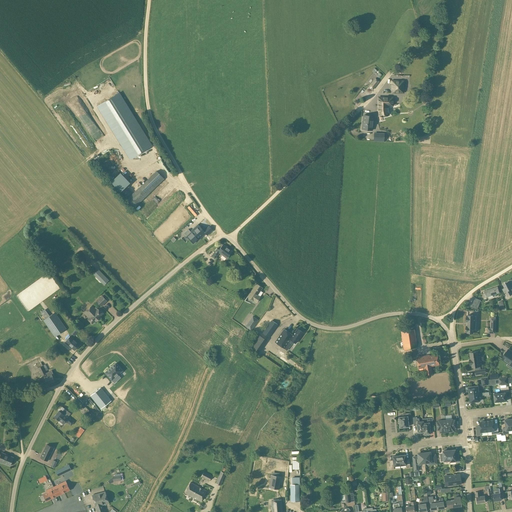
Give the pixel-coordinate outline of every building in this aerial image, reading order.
[(374,89),(380,82),(375,78),(370,85),(374,89)] [(404,94),(404,80),(391,80),(391,94),(404,94)] [(98,106),(131,159),(152,146),(147,138),(146,138),(118,93),(98,106)] [(387,108),(387,106),(393,106),(393,98),(378,98),(378,110),(380,117),(388,115),(387,108)] [(372,131),(374,116),(363,115),(361,129),(372,131)] [(384,133),(374,133),(373,140),(373,141),(384,142),(384,141),(384,133)] [(111,182),(121,192),(131,183),(121,172),(111,182)] [(135,207),(149,194),(164,180),(156,172),(127,199),(135,207)] [(198,241),(206,234),(209,239),(215,234),(209,226),(203,231),(197,225),(190,231),(191,232),(186,236),(193,244),(198,240),(198,241)] [(223,244),(219,250),(217,248),(211,256),(215,259),(219,253),(227,259),(232,251),(223,244)] [(98,269),(93,274),(104,285),(109,280),(98,269)] [(509,297),(511,294),(511,287),(511,286),(511,285),(511,280),(509,282),(509,281),(503,285),(505,288),(502,289),(504,293),(506,292),(509,297)] [(258,284),(257,284),(256,284),(247,297),(256,303),(260,297),(257,295),(262,288),(260,286),(260,285),(258,284)] [(488,298),(487,297),(499,293),(497,287),(484,291),(485,293),(482,294),(484,298),(485,298),(485,299),(488,298)] [(102,296),(96,301),(101,306),(106,301),(102,296)] [(99,317),(102,313),(98,309),(96,307),(95,308),(92,305),(84,313),(89,318),(88,319),(92,323),(95,320),(96,320),(99,317)] [(55,312),(43,320),(55,337),(66,329),(55,312)] [(466,326),(466,332),(467,332),(467,333),(473,333),(473,330),(476,330),(476,319),(474,319),(474,316),(468,315),(468,316),(466,316),(466,322),(468,322),(468,326),(466,326)] [(253,317),(246,326),(251,330),(258,320),(253,317)] [(493,317),(493,318),(491,318),(490,328),(488,328),(487,333),(490,333),(495,334),(496,332),(496,318),(496,317),(493,317)] [(271,320),(262,333),(269,338),(278,325),(271,320)] [(297,329),(293,335),(284,329),(275,342),(284,349),(290,340),(296,344),(303,333),(297,329)] [(401,331),(404,350),(417,347),(415,329),(401,331)] [(256,333),(248,346),(258,353),(267,340),(256,333)] [(75,350),(79,345),(70,337),(65,342),(75,350)] [(504,356),(502,359),(511,366),(511,352),(508,350),(506,353),(505,353),(504,356)] [(471,362),(470,363),(470,365),(472,365),(472,368),(475,367),(476,371),(475,371),(476,375),(483,374),(482,370),(480,370),(479,366),(478,367),(477,362),(478,362),(479,362),(480,361),(479,357),(478,357),(477,352),(470,353),(471,362)] [(438,354),(429,356),(429,355),(417,358),(418,369),(424,368),(426,375),(433,374),(431,366),(439,365),(438,354)] [(52,371),(49,372),(46,373),(45,371),(48,370),(45,364),(43,365),(41,363),(34,366),(35,369),(38,368),(41,376),(44,374),(46,377),(44,378),(47,384),(54,381),(53,378),(55,377),(52,371)] [(116,363),(105,373),(113,381),(115,380),(116,381),(120,378),(118,375),(122,371),(116,363)] [(507,377),(498,378),(499,385),(508,384),(507,377)] [(468,387),(470,395),(482,393),(482,391),(479,391),(478,386),(468,387)] [(105,412),(113,405),(101,389),(91,396),(99,406),(100,405),(105,412)] [(470,395),(470,398),(471,402),(480,401),(479,396),(482,395),(482,393),(470,395)] [(506,393),(494,394),(495,402),(507,401),(506,393)] [(79,408),(83,404),(77,399),(73,402),(79,408)] [(64,424),(66,422),(71,426),(75,422),(68,416),(71,414),(62,407),(54,417),(64,424)] [(88,409),(83,414),(88,418),(92,413),(88,409)] [(403,417),(399,417),(400,427),(408,427),(408,423),(411,423),(410,413),(403,414),(403,417)] [(418,433),(424,432),(423,421),(419,422),(418,419),(417,419),(416,417),(413,418),(414,426),(417,425),(418,433)] [(422,419),(423,421),(424,432),(424,434),(430,433),(429,426),(432,426),(432,418),(422,419)] [(452,419),(445,420),(446,432),(453,431),(453,428),(455,428),(454,420),(452,420),(452,419)] [(509,430),(511,429),(511,423),(511,419),(505,420),(506,428),(502,428),(503,434),(509,434),(509,430)] [(439,432),(446,432),(445,420),(438,421),(438,422),(436,422),(437,430),(439,430),(439,432)] [(482,432),(488,431),(487,421),(480,422),(481,428),(477,428),(478,435),(482,435),(482,432)] [(493,421),(487,421),(488,431),(492,431),(492,434),(498,433),(498,426),(494,427),(493,421)] [(75,434),(79,437),(85,430),(80,427),(75,434)] [(53,448),(46,444),(40,457),(47,461),(53,448)] [(450,462),(449,450),(442,451),(443,454),(440,455),(440,462),(449,461),(450,462)] [(455,450),(449,450),(450,462),(456,461),(456,462),(459,462),(458,454),(455,454),(455,450)] [(430,452),(424,453),(425,463),(430,462),(431,464),(436,463),(436,460),(433,460),(432,455),(430,455),(430,452)] [(0,455),(0,462),(10,466),(13,457),(1,453),(0,455)] [(419,463),(425,463),(424,453),(418,454),(418,457),(416,457),(416,461),(413,462),(414,471),(418,471),(418,465),(419,465),(419,463)] [(405,455),(399,456),(400,465),(406,465),(407,468),(410,467),(409,461),(406,461),(405,455)] [(394,466),(400,465),(399,456),(392,456),(393,462),(390,463),(390,469),(394,469),(394,466)] [(62,474),(71,470),(69,465),(60,469),(62,474)] [(267,476),(265,487),(279,490),(281,477),(282,471),(272,469),(272,470),(266,468),(265,476),(267,476)] [(202,474),(201,477),(209,481),(212,475),(202,470),(200,473),(202,474)] [(221,471),(215,483),(221,486),(226,473),(221,471)] [(453,475),(447,476),(448,485),(461,484),(460,474),(455,474),(453,474),(453,475)] [(291,502),(300,501),(299,484),(300,484),(300,477),(288,477),(288,484),(290,484),(291,502)] [(57,495),(61,493),(62,494),(70,490),(66,481),(53,487),(57,495)] [(190,482),(184,493),(201,502),(207,491),(190,482)] [(401,511),(402,510),(404,510),(401,486),(397,487),(398,493),(397,494),(398,501),(398,504),(393,505),(393,508),(393,511),(401,511)] [(43,494),(46,501),(54,497),(57,495),(53,487),(46,490),(46,492),(43,494)] [(501,500),(500,493),(503,493),(503,487),(496,488),(497,493),(493,494),(494,501),(501,500)] [(92,495),(96,511),(104,511),(103,505),(109,504),(105,491),(92,495)] [(485,496),(481,496),(480,491),(476,492),(477,504),(486,502),(485,496)] [(426,511),(426,505),(428,504),(427,492),(423,492),(424,497),(423,497),(423,500),(422,500),(422,504),(418,504),(419,511),(426,511)] [(354,501),(353,493),(344,494),(345,503),(354,501)] [(446,501),(447,508),(461,506),(460,497),(454,498),(454,500),(446,501)] [(271,501),(271,506),(268,506),(268,511),(272,511),(271,511),(282,511),(281,500),(271,501)] [(411,502),(411,506),(405,507),(405,511),(414,511),(414,507),(416,507),(416,501),(411,502)]
